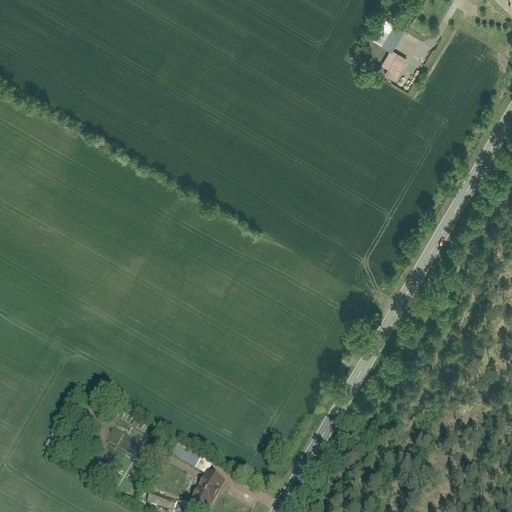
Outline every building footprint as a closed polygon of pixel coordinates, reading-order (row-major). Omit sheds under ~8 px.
[(467,0),(463,9),(472,13),(476,5),(467,0)] [(385,16),(372,37),(386,45),(398,24),(385,16)] [(378,67),(394,77),(406,58),(390,48),(378,67)] [(180,444),(174,456),(198,468),(204,455),(180,444)] [(206,511),(207,511),(224,481),(204,471),(188,502),(206,511)] [(175,501),(151,492),(147,502),(172,511),(175,501)]
